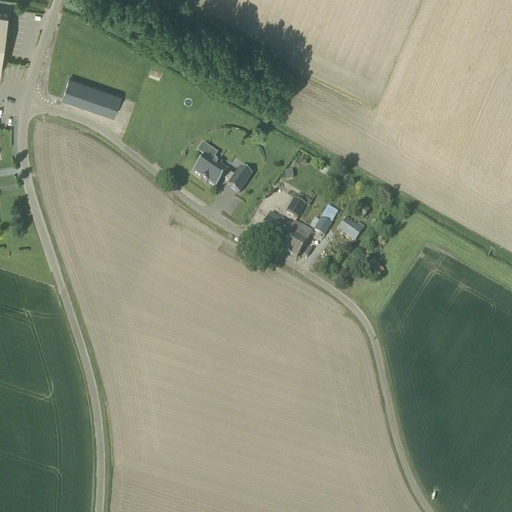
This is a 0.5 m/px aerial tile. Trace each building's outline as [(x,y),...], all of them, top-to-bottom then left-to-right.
[(120,97),(79,84),(69,80),(62,99),(113,117),(120,97)] [(233,200),(247,182),(236,174),(227,185),(221,180),(221,179),(199,162),(187,178),(195,184),(194,185),(201,190),(201,189),(209,195),(216,186),(223,191),(222,192),(233,200)] [(297,220),(306,205),(309,207),(312,202),(298,194),(295,199),(294,198),(285,213),(297,220)] [(362,219),(369,211),(366,208),(361,204),(354,213),(362,219)] [(280,249),(293,227),(270,214),(257,235),(280,249)] [(355,241),(365,228),(359,223),(357,226),(346,218),(338,229),(355,241)] [(331,225),(321,219),(314,231),(324,237),(331,225)] [(296,259),(310,237),(293,227),(280,249),(296,259)] [(372,260),(364,270),(373,278),(377,273),(381,268),(372,260)]
